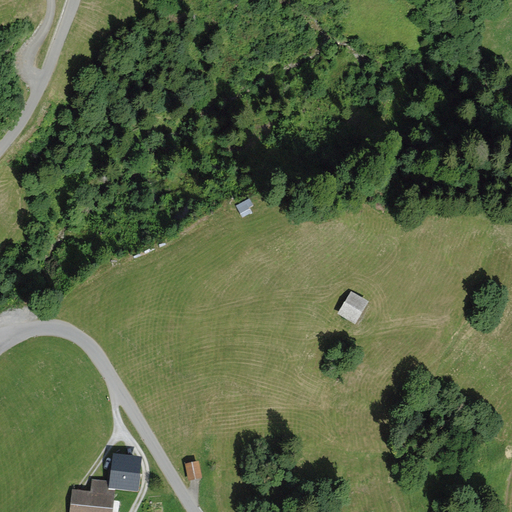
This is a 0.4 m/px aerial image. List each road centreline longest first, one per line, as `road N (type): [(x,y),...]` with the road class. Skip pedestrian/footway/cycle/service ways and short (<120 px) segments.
road 1 (unclassified): [(15,331),(63,329),(93,348),(196,511)]
road 2 (unclassified): [(0,150),(43,80),(74,0)]
road 3 (track): [(120,387),(115,413),(146,465),(133,511)]
